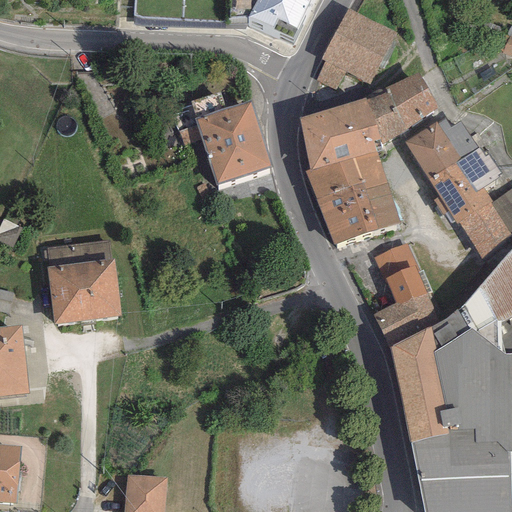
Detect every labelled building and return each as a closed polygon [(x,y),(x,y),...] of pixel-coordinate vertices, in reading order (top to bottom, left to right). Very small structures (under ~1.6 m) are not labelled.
[(131,0),(130,18),(231,23),(230,0),(131,0)] [(311,0),(256,0),(247,21),(292,42),(311,0)] [(349,12),(316,72),(358,95),(391,35),(349,12)] [(295,122),(312,169),(436,124),(419,77),(295,122)] [(446,121),(438,127),(481,192),(500,177),(459,124),(451,130),(446,121)] [(436,124),(403,151),(481,263),(509,234),(490,205),(481,192),(438,127),(436,124)] [(223,222),(278,205),(255,133),(200,150),(223,222)] [(376,152),(307,177),(334,251),(403,226),(376,152)] [(511,189),(490,205),(509,234),(511,231),(511,189)] [(372,317),(390,350),(429,334),(438,327),(405,246),(374,259),(395,306),(372,317)] [(425,460),(426,511),(511,511),(511,252),(508,254),(461,310),(448,359),(467,445),(425,460)] [(50,270),(59,326),(116,318),(108,261),(50,270)] [(0,310),(7,312),(13,293),(0,289),(0,310)] [(0,397),(26,394),(19,331),(0,333),(0,397)] [(390,350),(412,445),(448,437),(429,334),(390,350)] [(0,449),(0,504),(14,506),(22,453),(0,449)] [(128,480),(125,511),(164,511),(167,483),(128,480)]
